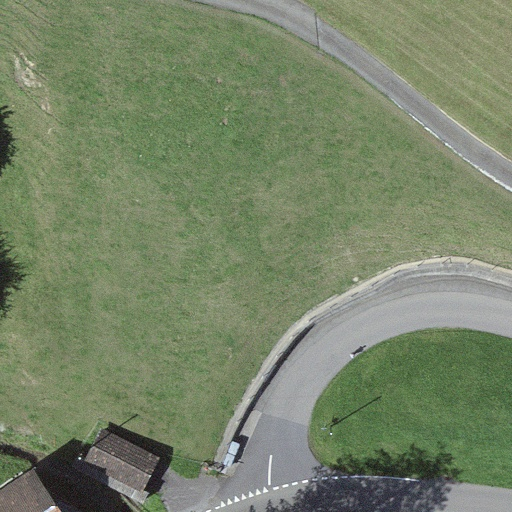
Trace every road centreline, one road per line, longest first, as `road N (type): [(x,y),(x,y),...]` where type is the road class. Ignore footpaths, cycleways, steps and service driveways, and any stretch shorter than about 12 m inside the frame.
road 1 (unclassified): [(275,511),(283,425),(310,365),(372,322),(431,306),(511,318)]
road 2 (track): [(511,177),(366,63),(305,23),(245,0)]
